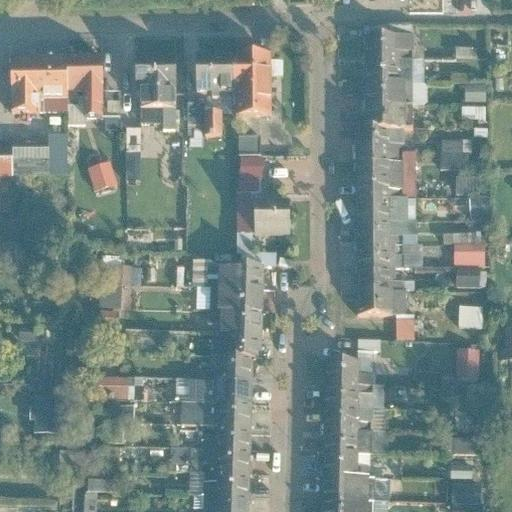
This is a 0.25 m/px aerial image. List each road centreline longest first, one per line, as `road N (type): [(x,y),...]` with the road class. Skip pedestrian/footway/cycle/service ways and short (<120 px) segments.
road 1 (residential): [(291,511),(299,321),(318,287),(319,21)]
road 2 (residential): [(35,25),(319,21)]
road 3 (residential): [(319,21),(498,22)]
